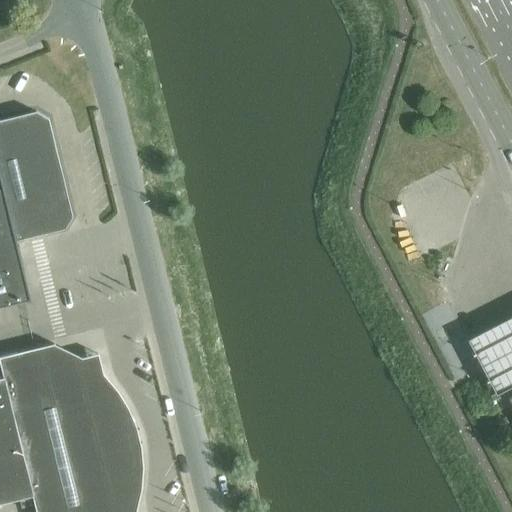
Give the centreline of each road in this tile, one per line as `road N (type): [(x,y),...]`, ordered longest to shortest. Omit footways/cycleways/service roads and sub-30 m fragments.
road 1 (unclassified): [(208,511),(112,111),(76,6)]
road 2 (secondary): [(437,0),(511,147)]
road 3 (unknown): [(164,511),(125,370)]
